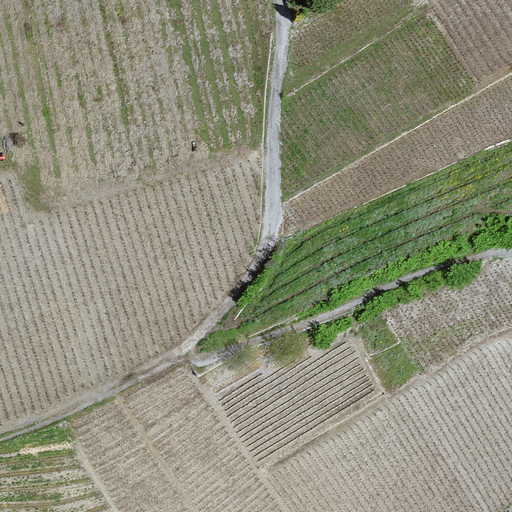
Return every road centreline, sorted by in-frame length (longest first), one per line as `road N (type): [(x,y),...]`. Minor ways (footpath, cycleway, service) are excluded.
road 1 (track): [(275,0),(281,22),(272,226),(257,273),(190,344),(191,357),(226,353),(396,286),(511,252)]
road 2 (track): [(190,348),(0,437)]
